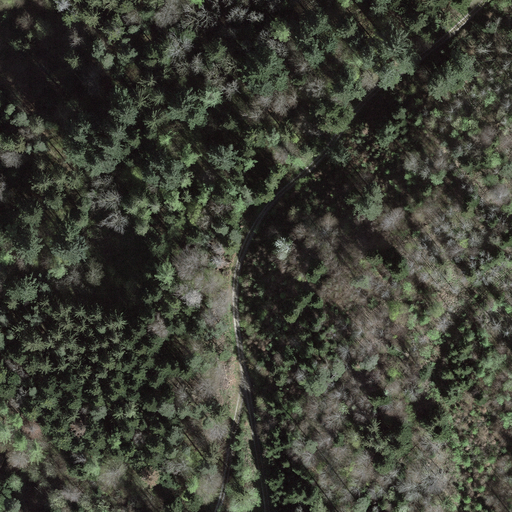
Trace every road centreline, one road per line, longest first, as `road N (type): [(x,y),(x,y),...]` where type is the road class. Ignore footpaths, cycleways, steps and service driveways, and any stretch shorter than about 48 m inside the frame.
road 1 (track): [(481,0),(365,96),(315,161),(239,235),(232,289),(266,511)]
road 2 (track): [(245,389),(228,483),(214,511)]
